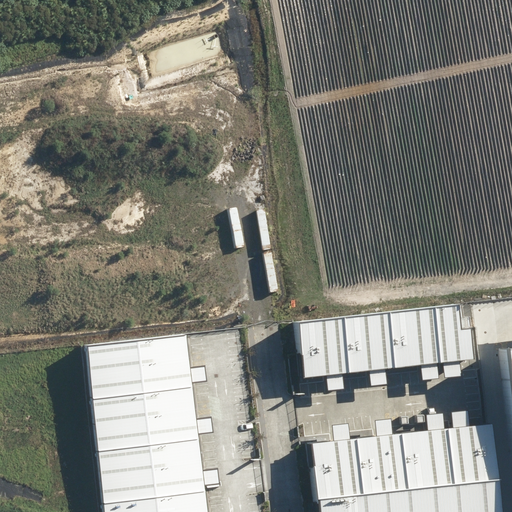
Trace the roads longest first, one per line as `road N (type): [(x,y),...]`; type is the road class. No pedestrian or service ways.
road 1 (track): [(295,101),(511,56)]
road 2 (track): [(511,276),(336,295)]
road 3 (track): [(262,323),(245,219),(228,198)]
